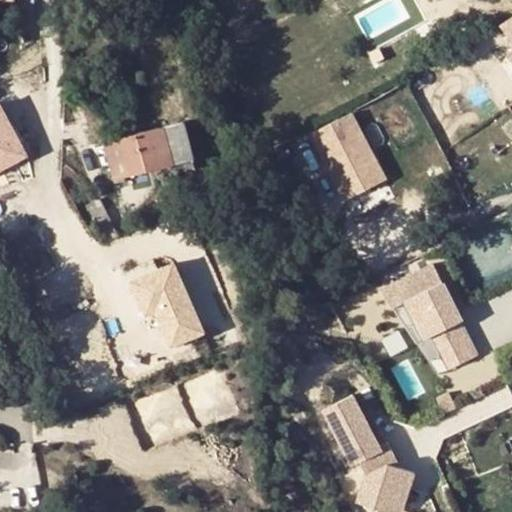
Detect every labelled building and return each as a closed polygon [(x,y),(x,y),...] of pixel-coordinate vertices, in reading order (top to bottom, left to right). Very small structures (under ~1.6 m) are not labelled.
[(2,99),(0,100),(0,172),(30,159),(2,99)] [(353,195),(393,175),(359,108),(320,128),(353,195)] [(183,120),(105,142),(115,180),(193,158),(183,120)] [(349,197),(357,212),(395,193),(387,178),(349,197)] [(100,200),(85,207),(94,227),(108,221),(100,200)] [(129,277),(146,319),(156,315),(169,348),(207,332),(175,258),(129,277)] [(440,259),(387,285),(399,304),(412,296),(430,334),(438,329),(456,364),(483,351),(467,317),(469,316),(457,293),(454,295),(447,280),(450,279),(440,259)] [(457,293),(450,279),(447,280),(454,295),(457,293)] [(430,334),(422,339),(443,370),(456,364),(438,329),(430,334)] [(405,462),(394,439),(386,442),(361,390),(330,405),(358,462),(367,458),(373,471),(368,505),(387,508),(390,490),(417,495),(421,466),(404,463),(405,462)] [(412,511),(413,511),(417,495),(390,490),(387,508),(412,511)]
